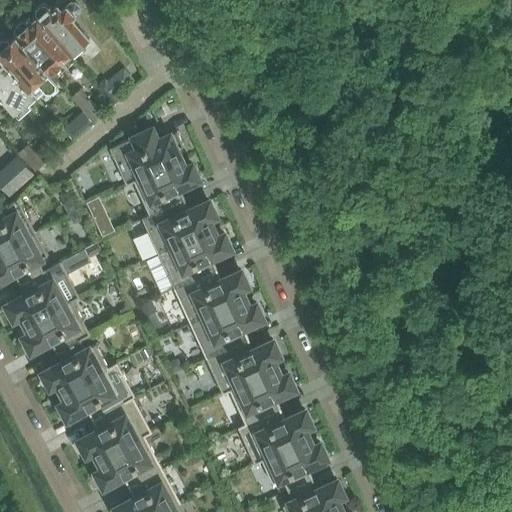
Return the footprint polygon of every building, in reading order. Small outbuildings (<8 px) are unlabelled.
[(70,3),(69,4),(62,10),(57,5),(52,9),(50,6),(49,7),(47,4),(41,3),(35,9),(35,14),(38,17),(37,18),(70,55),(89,38),(72,19),(78,14),(80,8),(75,3),(70,3)] [(16,35),(50,73),(70,55),(37,18),(30,24),(28,21),(27,21),(22,20),(14,27),(15,27),(14,32),(16,35)] [(16,35),(11,40),(10,41),(8,39),(2,38),(0,40),(0,56),(33,94),(34,93),(38,98),(46,90),(51,90),(51,91),(57,85),(57,81),(57,80),(50,73),(16,35)] [(0,56),(0,95),(14,111),(33,94),(0,56)] [(113,104),(120,97),(118,94),(135,80),(124,66),(107,81),(105,79),(97,86),(96,86),(111,105),(113,104)] [(93,121),(102,113),(81,89),(72,97),(93,121)] [(81,131),(71,120),(63,127),(67,132),(73,138),(81,131)] [(126,183),(181,158),(177,149),(184,146),(177,131),(157,140),(152,128),(110,147),(126,183)] [(43,161),(53,152),(46,143),(35,153),(43,161)] [(35,170),(44,162),(43,161),(35,153),(28,144),(19,152),(35,170)] [(6,166),(22,184),(33,173),(18,155),(6,166)] [(142,218),(184,199),(179,188),(199,179),(192,164),(185,167),(181,158),(126,183),(127,184),(134,180),(149,214),(142,217),(142,218)] [(22,184),(6,166),(0,171),(0,185),(9,195),(22,184)] [(85,174),(81,166),(76,170),(71,175),(73,179),(85,174)] [(0,250),(35,231),(17,198),(8,203),(7,202),(0,205),(0,250)] [(78,207),(73,198),(67,201),(65,206),(68,212),(78,207)] [(158,253),(213,228),(209,219),(216,215),(209,201),(189,210),(184,199),(142,218),(158,253)] [(83,218),(78,209),(69,214),(71,220),(77,221),(83,218)] [(114,229),(109,218),(96,224),(102,235),(114,229)] [(174,288),(216,268),(211,257),(231,248),(224,233),(217,237),(213,228),(158,253),(174,288)] [(20,283),(60,261),(43,270),(38,260),(48,254),(35,231),(0,250),(0,280),(14,273),(20,283)] [(89,256),(101,250),(102,249),(97,241),(85,248),(89,256)] [(60,261),(20,283),(25,294),(6,304),(14,319),(21,315),(26,324),(79,295),(60,261)] [(190,323),(245,298),(241,289),(248,285),(241,270),(221,279),(216,268),(174,288),(190,323)] [(56,351),(90,333),(72,300),(79,296),(79,295),(26,324),(30,332),(23,336),(31,351),(50,340),(56,351)] [(206,357),(248,338),(243,327),(263,318),(256,303),(249,307),(245,298),(190,323),(206,357)] [(155,311),(150,300),(140,305),(145,316),(155,311)] [(109,325),(102,328),(106,337),(113,333),(109,325)] [(90,333),(56,351),(62,362),(43,372),(50,386),(57,383),(62,391),(108,367),(96,344),(86,349),(80,339),(90,334),(90,333)] [(222,392),(277,367),(273,358),(280,355),(273,340),(253,349),(248,338),(206,357),(222,392)] [(152,354),(148,346),(140,350),(144,358),(152,354)] [(182,369),(179,362),(173,360),(168,362),(173,373),(182,369)] [(117,362),(108,367),(62,391),(67,400),(60,404),(68,418),(87,408),(92,419),(133,397),(133,396),(134,395),(117,362)] [(277,367),(222,392),(223,393),(230,390),(245,423),(238,426),(238,427),(280,408),(275,397),(295,388),(288,373),(281,376),(277,367)] [(133,397),(92,419),(98,429),(79,440),(87,454),(94,450),(98,459),(151,431),(133,397)] [(254,462),(309,437),(305,428),(312,425),(305,410),(285,419),(280,408),(238,427),(254,462)] [(151,431),(98,459),(103,468),(96,471),(104,486),(123,476),(129,486),(162,468),(145,435),(152,431),(151,431)] [(309,437),(254,462),(255,463),(262,460),(272,483),(283,478),(288,489),(312,478),(307,467),(327,458),(320,443),(313,446),(309,437)] [(162,468),(129,486),(134,497),(115,507),(117,511),(162,511),(181,502),(162,468)] [(285,511),(329,511),(341,507),(337,498),(344,495),(337,480),(317,489),(312,478),(288,489),(293,500),(283,505),(285,511)] [(185,511),(181,502),(162,511),(185,511)]
